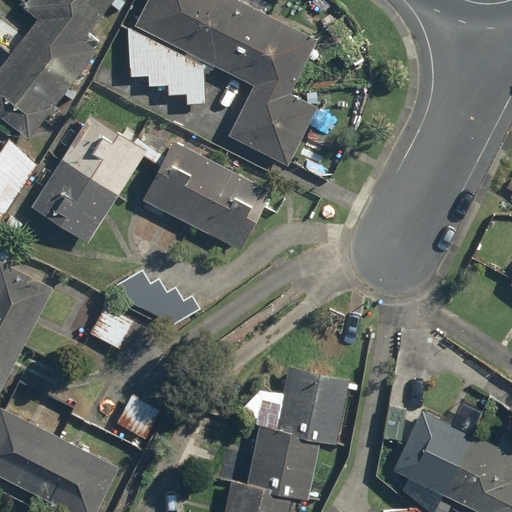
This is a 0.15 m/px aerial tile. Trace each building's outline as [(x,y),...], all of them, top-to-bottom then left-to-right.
[(28,0),(44,12),(0,67),(0,115),(29,138),(63,94),(72,101),(79,92),(70,85),(97,51),(102,43),(90,33),(112,5),(119,10),(126,0),(125,0),(28,0)] [(146,0),(132,29),(126,26),(131,74),(146,73),(147,85),(166,82),(168,95),(183,93),(185,105),(207,103),(203,60),(252,86),(227,134),(287,164),(317,106),(291,92),(318,40),(239,0),(146,0)] [(145,152),(88,115),(30,207),(87,243),(145,152)] [(9,137),(0,151),(0,221),(0,222),(36,164),(9,137)] [(176,138),(143,199),(239,250),(271,190),(176,138)] [(0,388),(54,289),(6,263),(13,249),(0,241),(0,476),(71,511),(94,511),(118,465),(0,405),(0,388)] [(140,270),(107,288),(173,325),(199,310),(190,294),(181,299),(173,285),(165,289),(157,276),(147,282),(140,270)] [(102,305),(88,331),(119,347),(133,321),(102,305)] [(230,480),(223,511),(286,511),(290,497),(308,501),(320,440),(334,443),(347,381),(287,368),(274,428),(257,425),(245,483),(230,480)] [(120,413),(148,431),(160,412),(133,393),(120,413)] [(405,407),(389,404),(383,437),(399,440),(405,407)] [(511,511),(511,479),(511,480),(511,479),(511,452),(421,409),(393,468),(479,511),(511,511)] [(430,511),(411,492),(390,511),(430,511)]
